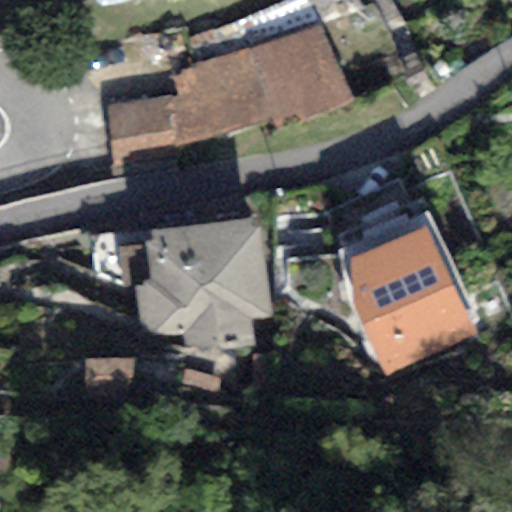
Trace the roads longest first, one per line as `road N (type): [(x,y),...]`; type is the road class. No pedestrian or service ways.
road 1 (residential): [(511,76),(378,152),(0,236)]
road 2 (tertiary): [(0,183),(18,177),(42,146),(43,118),(21,92),(0,87)]
